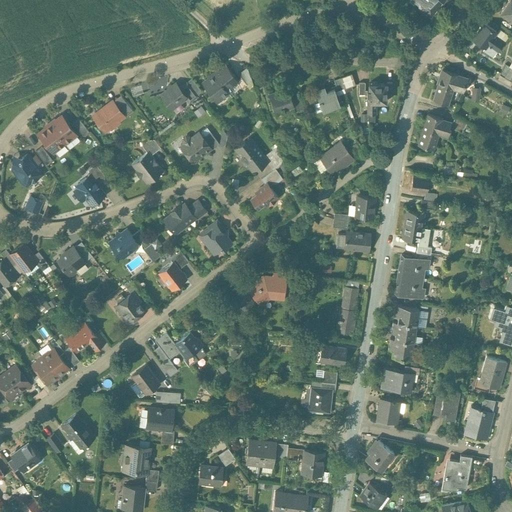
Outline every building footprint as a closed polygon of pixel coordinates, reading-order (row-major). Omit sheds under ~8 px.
[(414,0),(418,3),(419,6),(427,5),(428,5),(435,10),(442,0),(414,0)] [(511,0),(505,0),(499,10),(511,19),(511,0)] [(497,31),(483,21),(472,37),(485,46),(485,47),(487,44),(496,51),(497,51),(504,41),(495,33),(497,31)] [(496,51),(487,44),(485,47),(485,46),(483,49),(493,56),(496,51)] [(238,80),(226,64),(214,74),(227,91),(228,91),(234,87),(232,84),(238,80)] [(252,80),(247,67),(238,73),(247,84),(252,80)] [(466,77),(442,69),(438,83),(453,88),(461,91),(463,84),(466,85),(467,83),(464,82),(466,77)] [(351,73),(340,77),(344,88),(355,84),(351,73)] [(227,91),(214,74),(209,78),(210,80),(205,84),(216,100),(228,92),(228,91),(227,91)] [(340,77),(334,80),(338,91),(344,88),(340,77)] [(202,91),(192,78),(188,82),(197,95),(202,91)] [(377,82),(371,81),(371,83),(369,83),(369,89),(365,89),(365,94),(367,94),(367,101),(367,113),(376,113),(376,101),(386,101),(386,94),(386,83),(377,83),(377,82)] [(197,95),(188,82),(180,88),(186,97),(189,101),(190,101),(197,95)] [(175,83),(172,85),(169,84),(167,85),(167,88),(167,89),(161,94),(172,108),(186,97),(180,88),(175,83)] [(453,88),(438,83),(433,98),(448,103),(453,88)] [(287,86),(268,92),(274,111),(293,105),(291,98),(287,86)] [(334,88),(326,91),(324,86),(315,89),(319,100),(319,102),(320,102),(323,111),(340,105),(334,88)] [(480,87),(473,86),(471,99),(478,100),(480,87)] [(133,110),(121,94),(112,101),(122,116),(123,117),(133,110)] [(197,95),(190,101),(191,103),(194,104),(196,107),(203,102),(197,95)] [(300,95),(291,98),(293,105),(295,111),(304,108),(300,95)] [(112,101),(95,114),(100,121),(100,124),(101,127),(104,127),(108,125),(110,128),(119,121),(118,119),(122,116),(112,101)] [(193,109),(197,115),(205,110),(201,104),(193,109)] [(443,118),(428,113),(423,128),(438,133),(443,119),(443,118)] [(76,133),(62,114),(50,123),(65,142),(76,133)] [(467,121),(455,116),(450,126),(462,132),(467,121)] [(89,131),(78,117),(73,121),(83,135),(89,131)] [(445,120),(443,119),(438,133),(446,136),(448,128),(447,128),(449,123),(444,122),(445,120)] [(65,142),(50,123),(38,132),(53,151),(65,142)] [(438,133),(423,128),(418,143),(433,148),(438,133)] [(199,132),(190,138),(189,136),(186,136),(183,138),(183,141),(184,143),(181,145),(190,158),(196,159),(210,148),(211,148),(203,137),(199,132)] [(219,144),(211,132),(203,137),(211,148),(210,148),(212,150),(219,144)] [(265,156),(250,136),(233,148),(252,173),(256,170),(258,172),(269,164),(270,163),(265,156)] [(154,138),(142,140),(143,146),(147,152),(148,151),(150,155),(160,147),(154,138)] [(341,140),(320,156),(333,174),(354,158),(341,140)] [(363,151),(356,142),(351,146),(357,155),(363,151)] [(53,159),(42,144),(35,149),(46,164),(53,159)] [(283,162),(277,147),(265,156),(270,163),(269,164),(273,170),(275,168),(283,162)] [(21,183),(29,185),(45,174),(28,150),(21,156),(13,154),(11,170),(21,183)] [(147,152),(132,163),(137,169),(136,170),(140,177),(142,175),(147,182),(162,170),(150,155),(148,151),(147,152)] [(106,176),(95,162),(86,169),(89,174),(90,173),(97,183),(106,176)] [(453,167),(439,165),(438,171),(452,174),(453,167)] [(280,175),(275,168),(273,170),(261,178),(265,183),(267,182),(268,184),(280,175)] [(89,174),(76,184),(77,186),(74,189),(82,199),(89,194),(94,201),(101,196),(96,189),(100,186),(97,183),(90,173),(89,174)] [(413,173),(410,188),(426,191),(427,191),(427,189),(429,176),(413,173)] [(265,206),(267,208),(280,199),(268,184),(267,182),(265,183),(254,191),(257,194),(250,199),(259,211),(265,206)] [(436,190),(427,189),(427,191),(426,191),(425,198),(434,200),(435,200),(436,190)] [(39,214),(44,200),(30,195),(25,209),(39,214)] [(375,197),(357,195),(355,214),(373,217),(375,197)] [(425,198),(421,198),(420,206),(433,208),(434,200),(425,198)] [(206,211),(198,201),(188,208),(195,218),(196,219),(206,211)] [(185,204),(180,208),(178,206),(172,211),(173,213),(164,219),(170,226),(174,227),(177,231),(195,218),(188,208),(185,204)] [(423,211),(407,209),(405,222),(421,225),(423,211)] [(348,220),(333,218),(332,226),(347,228),(348,220)] [(234,243),(216,220),(197,234),(215,257),(225,249),(234,243)] [(421,225),(405,222),(403,236),(418,239),(421,225)] [(127,229),(121,233),(117,233),(117,236),(109,242),(120,256),(124,256),(126,254),(132,255),(134,254),(134,248),(137,247),(137,242),(132,235),(127,229)] [(151,244),(140,229),(132,235),(137,242),(141,243),(145,248),(151,244)] [(370,233),(346,230),(345,234),(338,233),(336,247),(369,250),(370,233)] [(92,256),(81,241),(74,247),(85,261),(92,256)] [(33,255),(24,243),(10,253),(17,262),(23,270),(23,271),(36,262),(37,260),(33,255)] [(431,246),(417,243),(416,250),(417,251),(430,253),(431,246)] [(74,247),(73,246),(61,255),(61,257),(58,260),(62,265),(62,266),(63,267),(68,274),(69,273),(70,275),(72,275),(76,272),(76,270),(75,269),(85,261),(74,247)] [(10,253),(6,248),(0,252),(5,257),(12,266),(17,262),(10,253)] [(181,250),(170,258),(172,261),(173,260),(179,268),(189,261),(181,250)] [(49,265),(38,251),(33,255),(37,260),(36,262),(42,270),(49,265)] [(430,253),(417,251),(416,257),(429,259),(430,253)] [(416,257),(401,254),(398,273),(426,278),(429,259),(416,257)] [(12,266),(5,257),(0,260),(0,279),(4,285),(10,280),(14,281),(17,279),(17,275),(18,274),(23,270),(17,262),(12,266)] [(179,268),(173,260),(172,261),(159,271),(173,289),(186,278),(179,268)] [(292,273),(275,271),(274,278),(286,279),(286,281),(291,281),(292,273)] [(426,278),(398,273),(395,291),(409,294),(423,296),(426,278)] [(274,278),(264,276),(248,288),(250,291),(247,293),(239,294),(235,302),(240,309),(249,308),(252,300),(252,299),(254,298),(258,303),(269,295),(284,296),(286,281),(286,279),(274,278)] [(141,291),(131,278),(125,282),(124,284),(131,293),(133,293),(136,297),(140,293),(141,291)] [(359,280),(346,279),(345,286),(348,286),(358,287),(359,280)] [(11,294),(4,285),(0,288),(0,289),(3,293),(6,298),(11,294)] [(348,286),(345,286),(342,307),(341,307),(340,318),(338,317),(336,330),(353,333),(356,310),(354,309),(358,287),(348,286)] [(136,297),(133,293),(131,293),(117,303),(117,305),(128,320),(130,321),(144,310),(144,308),(136,297)] [(423,296),(409,294),(408,300),(420,302),(422,302),(423,296)] [(408,300),(404,300),(403,305),(419,308),(420,302),(408,300)] [(45,302),(39,307),(43,311),(48,306),(45,302)] [(403,305),(395,304),(394,311),(399,312),(397,321),(397,322),(416,325),(419,308),(403,305)] [(511,310),(505,307),(505,308),(493,304),(489,314),(496,316),(494,321),(500,323),(499,326),(503,327),(500,337),(510,340),(511,333),(511,310)] [(416,325),(397,322),(397,321),(393,321),(391,328),(396,328),(394,338),(414,341),(416,325)] [(85,322),(66,336),(76,349),(89,339),(95,335),(94,334),(85,322)] [(9,331),(4,335),(4,336),(7,340),(9,340),(13,337),(9,331)] [(175,343),(166,331),(155,339),(159,345),(169,358),(180,350),(175,343)] [(190,331),(175,343),(180,350),(186,357),(193,352),(198,359),(206,353),(190,331)] [(105,341),(98,332),(94,334),(95,335),(89,339),(96,348),(105,341)] [(54,337),(47,343),(52,350),(54,348),(59,355),(64,351),(54,337)] [(414,341),(394,338),(390,337),(389,344),(393,345),(392,355),(411,358),(414,341)] [(346,348),(322,343),(319,359),(343,364),(346,348)] [(169,358),(159,345),(153,349),(163,363),(173,364),(169,358)] [(59,355),(54,348),(52,350),(43,357),(57,375),(68,366),(59,355)] [(505,359),(486,353),(479,379),(490,382),(498,384),(505,359)] [(57,375),(43,357),(37,361),(36,361),(33,363),(33,366),(35,368),(36,369),(41,375),(47,383),(57,375)] [(416,365),(404,363),(403,369),(412,371),(418,372),(419,366),(416,365)] [(24,374),(16,364),(6,371),(20,390),(30,383),(24,374)] [(145,365),(132,374),(137,381),(138,380),(146,391),(158,382),(145,365)] [(403,369),(384,366),(382,385),(409,390),(412,371),(403,369)] [(337,370),(323,369),(322,381),(336,382),(337,370)] [(35,379),(29,370),(24,374),(30,383),(31,385),(36,381),(35,379)] [(20,390),(6,371),(0,375),(0,385),(10,398),(20,390)] [(41,375),(35,379),(36,381),(41,387),(47,383),(41,375)] [(490,382),(479,379),(477,385),(488,388),(490,382)] [(311,386),(309,409),(329,411),(332,388),(321,387),(311,386)] [(458,388),(448,386),(448,388),(438,386),(435,404),(437,404),(435,410),(445,412),(444,414),(453,415),(458,388)] [(164,391),(156,390),(156,401),(163,402),(163,401),(163,394),(164,391)] [(8,402),(1,391),(0,391),(0,402),(3,406),(8,402)] [(495,396),(483,394),(481,400),(493,403),(495,396)] [(400,400),(380,397),(379,404),(375,403),(374,408),(378,409),(376,418),(397,421),(400,400)] [(493,403),(481,400),(480,405),(491,408),(491,409),(493,403)] [(480,405),(471,403),(469,412),(471,412),(467,428),(465,428),(464,429),(485,434),(489,420),(488,420),(491,409),(491,408),(480,405)] [(174,409),(148,406),(147,416),(140,416),(139,425),(146,426),(162,428),(172,429),(174,409)] [(93,437),(76,415),(63,425),(70,433),(67,435),(71,440),(74,438),(81,447),(93,437)] [(172,429),(162,428),(161,442),(173,443),(174,429),(172,429)] [(63,447),(54,434),(47,438),(56,452),(63,447)] [(263,441),(249,439),(246,463),(260,465),(263,441)] [(394,451),(378,440),(365,457),(381,469),(394,451)] [(276,442),(263,441),(260,465),(274,466),(275,455),(276,442)] [(288,444),(276,442),(275,455),(286,457),(288,447),(288,444)] [(29,443),(11,456),(13,458),(20,468),(23,472),(41,459),(29,443)] [(149,447),(126,444),(124,470),(146,472),(147,468),(149,447)] [(228,447),(218,454),(225,465),(235,458),(228,447)] [(288,447),(286,457),(286,460),(298,461),(300,448),(288,447)] [(324,451),(304,449),(302,462),(305,463),(304,470),(321,472),(324,451)] [(459,457),(449,455),(446,471),(445,471),(445,474),(446,474),(444,485),(456,486),(456,483),(465,484),(470,459),(459,457)] [(20,468),(13,458),(7,462),(15,472),(20,468)] [(223,467),(201,464),(199,482),(220,485),(223,467)] [(159,470),(147,468),(146,472),(146,481),(157,482),(159,470)] [(34,499),(13,471),(8,474),(24,495),(29,502),(32,500),(34,499)] [(385,492),(369,480),(359,494),(376,506),(385,492)] [(157,482),(146,481),(145,488),(157,490),(157,482)] [(145,488),(124,485),(121,508),(142,511),(145,488)] [(289,511),(292,493),(275,491),(272,511),(279,511),(289,511)] [(306,511),(308,495),(292,493),(289,511),(306,511)] [(29,502),(24,495),(17,499),(22,508),(30,504),(29,502)] [(466,497),(442,502),(443,511),(471,511),(471,510),(469,511),(466,497)] [(40,511),(32,500),(29,502),(30,504),(22,508),(24,511),(40,511)]
